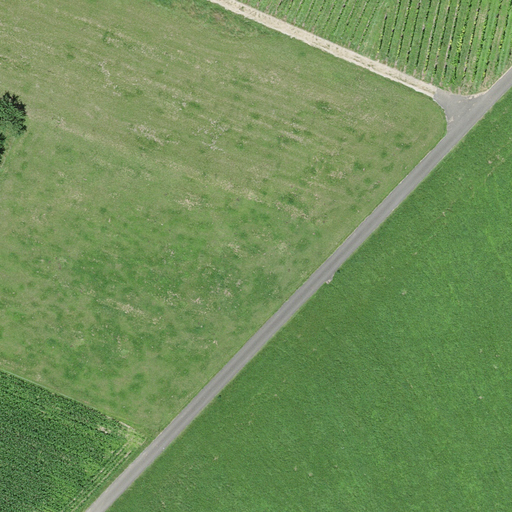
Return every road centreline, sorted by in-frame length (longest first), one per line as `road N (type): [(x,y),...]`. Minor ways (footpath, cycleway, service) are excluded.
road 1 (track): [(92,511),(511,74)]
road 2 (track): [(213,0),(472,114)]
